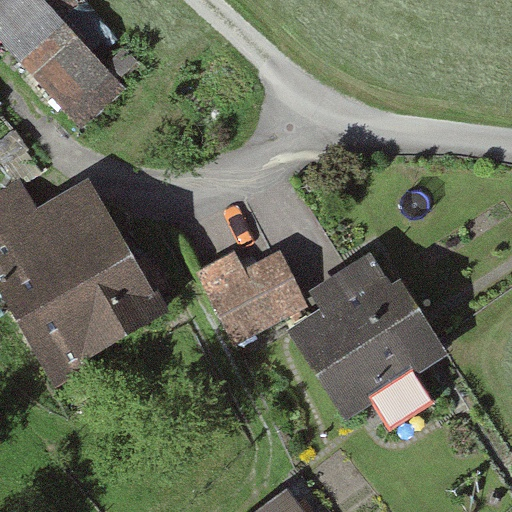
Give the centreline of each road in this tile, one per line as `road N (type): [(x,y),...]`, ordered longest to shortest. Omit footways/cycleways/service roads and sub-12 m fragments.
road 1 (track): [(511,148),(398,140),(319,154),(185,210),(143,205),(85,172),(0,79)]
road 2 (track): [(398,140),(292,91),(192,0)]
